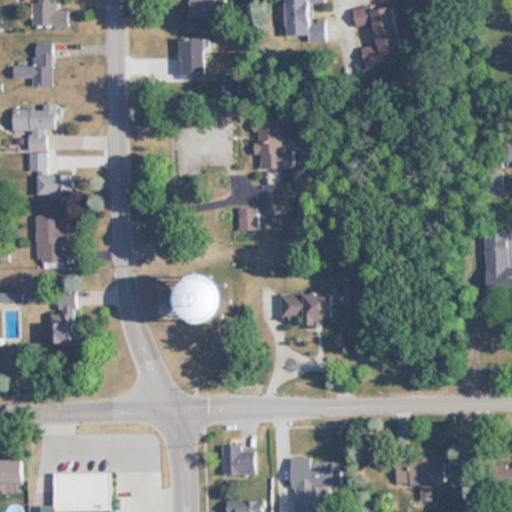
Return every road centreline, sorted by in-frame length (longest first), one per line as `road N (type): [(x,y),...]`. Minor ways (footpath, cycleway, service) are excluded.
road 1 (tertiary): [(0,409),(511,390)]
road 2 (residential): [(174,398),(154,366),(130,292),(119,0)]
